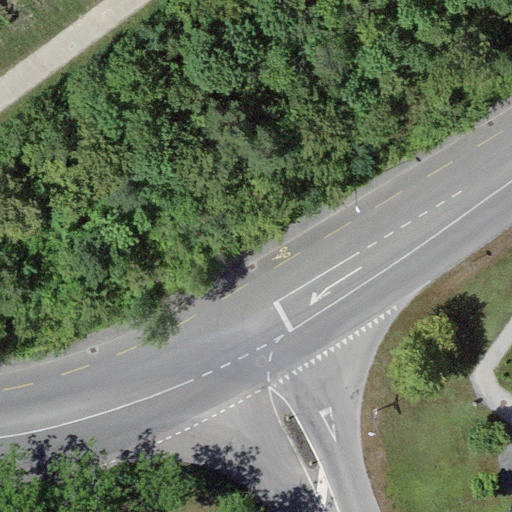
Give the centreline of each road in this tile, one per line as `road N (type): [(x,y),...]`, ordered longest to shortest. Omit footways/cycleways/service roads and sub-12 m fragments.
road 1 (tertiary): [(511,167),(249,329)]
road 2 (tertiary): [(249,329),(118,397),(0,430)]
road 3 (tertiary): [(333,511),(249,329)]
road 4 (track): [(128,0),(0,94)]
